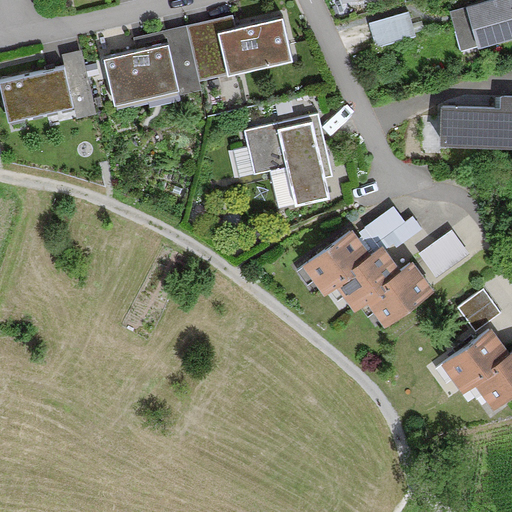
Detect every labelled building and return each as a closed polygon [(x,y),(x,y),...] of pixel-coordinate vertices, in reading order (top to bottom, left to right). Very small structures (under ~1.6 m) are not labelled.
[(511,0),(467,0),(468,2),(450,7),(462,47),(479,42),(479,41),(511,31),(511,0)] [(237,9),(217,14),(220,25),(235,22),(240,21),(237,9)] [(409,9),(369,20),(376,44),(415,33),(409,9)] [(235,22),(220,25),(230,68),(292,53),(282,10),(240,21),(235,22)] [(187,21),(200,77),(231,70),(230,68),(220,25),(217,14),(187,21)] [(180,82),(182,92),(202,87),(200,77),(187,21),(166,26),(169,36),(180,82)] [(136,44),(140,43),(169,36),(166,26),(133,34),(136,44)] [(136,44),(105,51),(115,97),(180,82),(169,36),(140,43),(136,44)] [(63,50),(65,61),(74,100),(77,114),(97,109),(82,47),(63,50)] [(55,63),(0,75),(0,76),(8,114),(74,100),(65,61),(55,63)] [(500,96),(439,94),(437,136),(511,138),(511,86),(501,86),(500,96)] [(318,111),(245,127),(255,170),(288,163),(296,198),(331,190),(326,172),(333,171),(330,162),(318,111)] [(364,224),(366,225),(377,241),(383,237),(382,236),(406,219),(394,202),(364,224)] [(414,213),(406,219),(382,236),(383,237),(391,249),(423,226),(414,213)] [(359,230),(353,223),(302,259),(324,289),(337,280),(358,265),(353,258),(370,246),(366,241),(359,230)] [(377,241),(366,225),(359,230),(366,241),(370,246),(377,241)] [(452,226),(420,250),(437,274),(470,251),(452,226)] [(377,241),(370,246),(353,258),(358,265),(337,280),(354,304),(367,295),(388,280),(383,274),(401,262),(395,254),(391,249),(383,237),(377,241)] [(413,253),(401,262),(383,274),(388,280),(367,295),(385,320),(435,284),(430,276),(413,253)] [(458,305),(476,329),(502,309),(484,286),(458,305)] [(493,320),(442,357),(463,386),(475,377),(499,360),(495,355),(510,344),(506,338),(493,320)] [(511,343),(510,344),(495,355),(499,360),(475,377),(494,403),(511,390),(511,343)]
